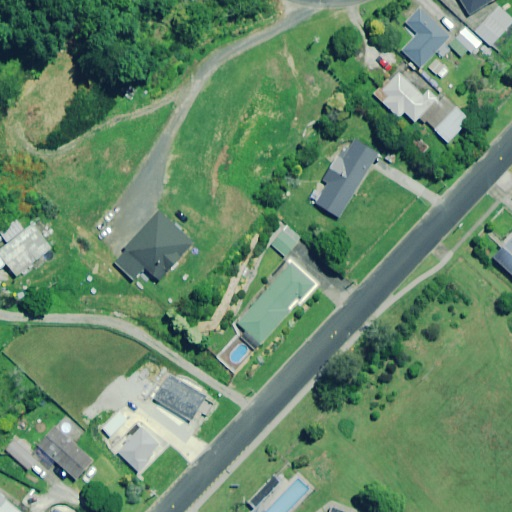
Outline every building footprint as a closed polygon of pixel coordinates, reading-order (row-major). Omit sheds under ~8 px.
[(492,0),(459,0),(469,15),(492,0)] [(452,37),(421,8),(406,24),(418,35),(402,52),(421,70),(452,37)] [(506,31),(491,17),(476,33),(491,47),(506,31)] [(450,47),(462,58),(469,50),(474,54),(482,46),(465,30),(450,47)] [(437,99),(429,92),(424,98),(399,75),(377,98),(399,119),(404,113),(415,123),(420,117),(448,143),(469,121),(441,95),(437,99)] [(429,149),(415,135),(406,144),(420,158),(429,149)] [(379,154),(355,139),(348,151),(344,148),(323,181),(316,191),(315,190),(309,200),(338,219),(379,154)] [(195,244),(160,212),(124,250),(126,251),(114,264),(133,282),(146,268),(160,282),(195,244)] [(26,227),(18,218),(0,232),(0,234),(7,243),(26,227)] [(119,234),(107,223),(92,239),(104,250),(119,234)] [(53,250),(33,225),(0,251),(0,255),(1,257),(0,257),(0,269),(7,264),(18,278),(53,250)] [(297,244),(283,232),(270,245),(285,258),(297,244)] [(511,238),(493,259),(511,276),(511,238)] [(314,285),(292,265),(238,324),(246,332),(240,338),(255,352),(291,313),(288,310),(301,296),(303,297),(314,285)] [(94,463),(54,428),(37,446),(77,481),(94,463)] [(37,461),(14,441),(6,451),(29,471),(37,461)] [(284,486),(275,476),(248,501),(257,511),(284,486)] [(19,511),(0,495),(0,511),(19,511)] [(359,511),(328,503),(324,511),(359,511)]
